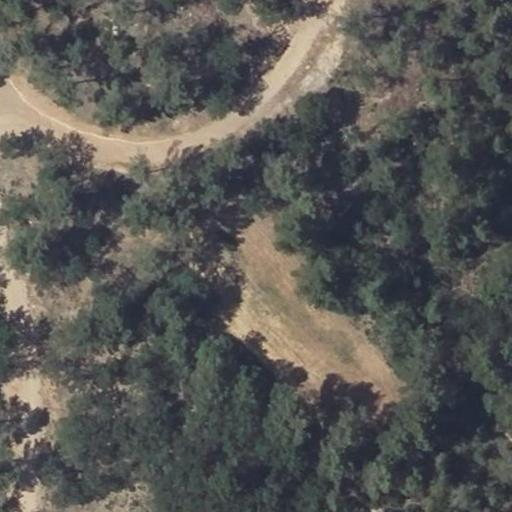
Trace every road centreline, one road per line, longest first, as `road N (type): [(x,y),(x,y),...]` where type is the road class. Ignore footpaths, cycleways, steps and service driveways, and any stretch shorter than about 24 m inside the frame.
road 1 (track): [(75,134),(139,147),(237,118),(282,92),(324,34),(337,0)]
road 2 (track): [(24,511),(46,386),(0,241)]
